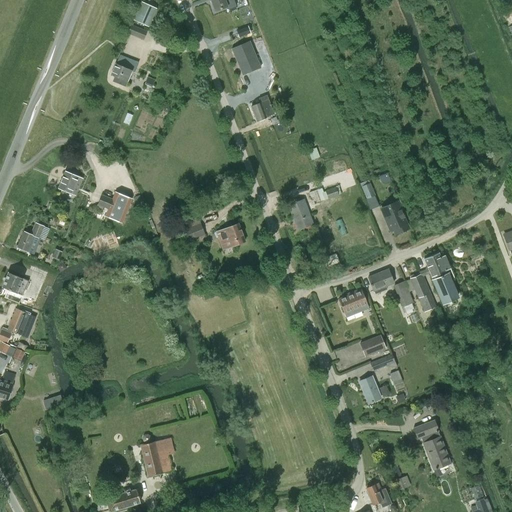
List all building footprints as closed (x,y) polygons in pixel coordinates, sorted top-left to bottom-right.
[(210,0),(215,11),(227,6),(228,9),(236,6),(233,0),(210,0)] [(149,27),(157,8),(142,2),(134,20),(149,27)] [(147,31),(131,25),(128,33),(144,40),(147,31)] [(250,33),(248,27),(237,31),(239,37),(250,33)] [(238,38),(236,31),(225,35),(228,42),(238,38)] [(249,42),(232,49),(243,75),(261,67),(249,42)] [(116,64),(111,75),(115,77),(113,81),(125,86),(132,71),(134,72),(138,63),(131,60),(127,69),(116,64)] [(274,114),(269,100),(267,96),(258,99),(259,103),(260,102),(260,103),(251,107),(256,121),(274,114)] [(71,193),(78,177),(65,172),(58,188),(71,193)] [(363,187),(367,198),(374,195),(370,184),(363,187)] [(338,195),(335,187),(325,191),(328,198),(328,199),(338,195)] [(313,204),(328,198),(325,191),(323,192),(322,189),(313,192),(312,191),(309,193),(313,204)] [(355,189),(340,194),(349,220),(365,214),(355,189)] [(102,194),(96,207),(102,209),(100,214),(106,216),(109,217),(121,222),(131,199),(115,192),(112,199),(102,194)] [(143,202),(140,195),(134,197),(137,204),(143,202)] [(383,211),(390,230),(392,229),(393,232),(407,226),(398,205),(383,211)] [(308,206),(294,211),(302,234),(316,230),(308,206)] [(179,226),(185,242),(204,234),(198,219),(179,226)] [(35,223),(30,235),(24,232),(17,247),(34,254),(40,239),(39,238),(43,226),(35,223)] [(223,249),(245,241),(238,224),(216,232),(223,249)] [(62,252),(55,249),(52,258),(59,260),(62,252)] [(443,304),(458,297),(438,253),(424,259),(443,304)] [(374,291),(375,294),(387,289),(386,286),(394,283),(388,269),(368,277),(374,291)] [(22,296),(28,281),(8,272),(2,287),(22,296)] [(422,274),(410,279),(424,312),(436,307),(422,274)] [(402,306),(413,302),(405,282),(395,286),(402,306)] [(368,308),(367,304),(361,289),(352,292),(353,294),(338,299),(344,313),(345,317),(354,313),(368,308)] [(16,309),(8,330),(21,335),(30,315),(16,309)] [(0,339),(8,343),(11,334),(1,330),(0,333),(0,339)] [(373,341),(372,339),(360,344),(365,356),(385,348),(381,338),(373,341)] [(7,351),(10,346),(1,342),(0,344),(0,351),(6,354),(7,351)] [(19,342),(16,348),(24,351),(27,346),(19,342)] [(7,351),(13,355),(14,354),(16,349),(10,346),(7,351)] [(16,348),(16,349),(14,354),(13,355),(12,357),(20,361),(24,352),(16,348)] [(389,366),(397,367),(392,355),(370,363),(373,371),(388,365),(389,366)] [(402,382),(398,370),(389,374),(393,385),(402,382)] [(368,402),(380,397),(372,376),(360,381),(368,402)] [(0,396),(9,400),(13,385),(12,385),(1,382),(0,381),(0,396)] [(395,396),(398,403),(405,400),(402,393),(395,396)] [(59,396),(42,401),(45,411),(62,405),(59,396)] [(433,469),(450,463),(434,420),(414,428),(418,439),(422,437),(424,443),(423,443),(433,469)] [(163,441),(156,443),(155,442),(141,445),(148,476),(163,472),(158,451),(166,449),(163,441)] [(410,486),(406,476),(395,480),(399,490),(410,486)] [(382,507),(391,503),(385,489),(381,490),(378,484),(367,488),(374,505),(380,502),(382,507)] [(109,511),(140,502),(137,490),(107,499),(109,511)] [(477,510),(470,511),(487,511),(483,499),(475,502),(477,510)]
